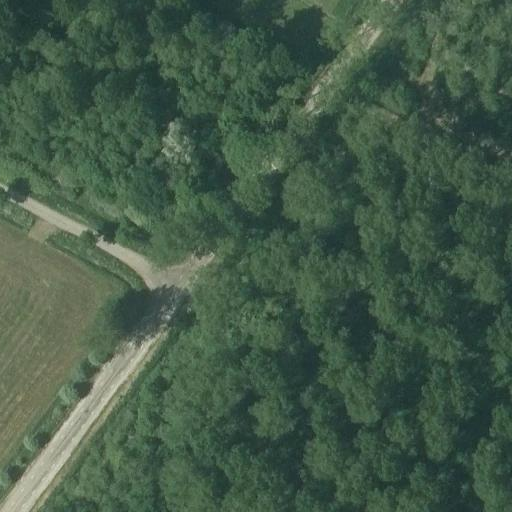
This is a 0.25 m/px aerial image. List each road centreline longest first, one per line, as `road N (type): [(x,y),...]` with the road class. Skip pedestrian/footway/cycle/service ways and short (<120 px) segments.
road 1 (unclassified): [(177,286),(389,0)]
road 2 (unclassified): [(9,511),(177,286)]
road 3 (unclassified): [(177,286),(0,191)]
